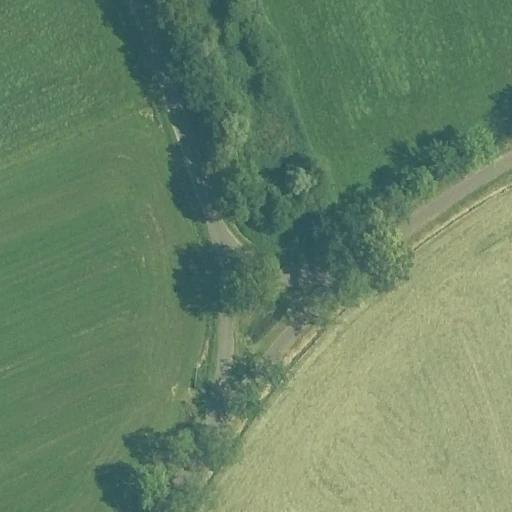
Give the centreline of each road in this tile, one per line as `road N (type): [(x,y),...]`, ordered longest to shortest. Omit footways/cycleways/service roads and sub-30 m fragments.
road 1 (unclassified): [(221,254),(131,0)]
road 2 (unclassified): [(339,281),(445,201),(511,164)]
road 3 (unclassified): [(208,437),(339,281)]
road 4 (unclassified): [(221,254),(221,358),(208,437)]
road 5 (unclassified): [(339,281),(256,271),(221,254)]
